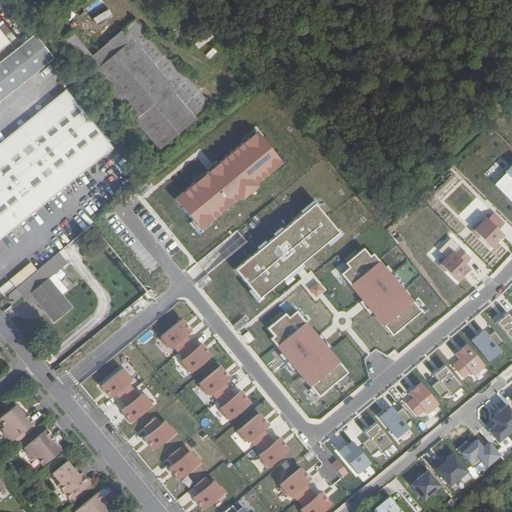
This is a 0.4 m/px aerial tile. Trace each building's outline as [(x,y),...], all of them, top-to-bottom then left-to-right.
[(96,24),(113,15),(109,8),(93,17),(96,24)] [(160,149),(196,119),(201,114),(211,106),(208,102),(184,75),(134,20),(123,29),(125,31),(132,39),(94,71),(160,149)] [(0,28),(0,49),(11,41),(0,28)] [(180,36),(174,29),(168,34),(173,40),(180,36)] [(85,62),(94,71),(132,39),(125,31),(94,58),(72,33),(60,43),(80,66),(85,62)] [(0,103),(54,59),(35,36),(34,36),(0,63),(0,103)] [(51,50),(56,46),(48,37),(43,41),(51,50)] [(0,142),(0,190),(28,168),(53,197),(114,147),(67,89),(0,142)] [(214,97),(208,102),(211,106),(217,101),(223,107),(228,103),(219,92),(214,97)] [(201,114),(196,119),(199,123),(204,118),(201,114)] [(253,183),(279,161),(253,132),(176,199),(201,228),(236,199),(243,201),(258,189),(253,183)] [(0,239),(53,197),(28,168),(0,190),(0,239)] [(259,297),(337,231),(314,204),(236,270),(259,297)] [(504,224),(494,213),(488,220),(483,216),(471,228),(491,248),(503,236),(498,230),(504,224)] [(114,246),(118,250),(130,240),(127,236),(114,246)] [(133,240),(117,252),(151,296),(167,284),(133,240)] [(466,263),(471,259),(459,247),(454,253),(451,250),(439,262),(458,282),(472,269),(466,263)] [(420,312),(372,253),(368,256),(362,249),(346,262),(350,267),(342,274),(391,335),(420,312)] [(328,264),(310,278),(314,284),(333,269),(328,264)] [(48,311),(48,312),(55,321),(71,308),(47,279),(32,291),(48,311)] [(0,288),(0,291),(4,297),(14,288),(8,281),(0,288)] [(22,297),(15,288),(14,288),(4,297),(11,306),(22,297)] [(349,373),(307,323),(295,310),(287,317),(284,312),(266,328),(272,335),(267,340),(317,399),(349,373)] [(511,318),(511,319),(508,315),(497,323),(511,340),(511,318)] [(191,330),(181,319),(159,337),(170,351),(173,348),(182,358),(180,361),(189,373),(210,356),(199,343),(196,346),(186,334),(191,330)] [(489,337),(483,330),(471,340),(488,362),(501,351),(497,346),(502,343),(494,333),(489,337)] [(248,331),(243,334),(249,342),(254,338),(248,331)] [(482,365),(465,344),(454,354),(459,360),(453,364),(464,377),(469,374),(471,375),(474,376),(482,370),(482,365)] [(230,379),(220,366),(198,384),(208,396),(212,393),(221,405),(218,408),(228,420),(250,403),(241,391),(236,395),(226,382),(230,379)] [(461,386),(444,366),(433,375),(439,381),(432,386),(440,396),(446,391),(449,395),(461,386)] [(133,379),(122,367),(100,387),(110,397),(115,393),(126,406),(121,410),(131,421),(152,403),(143,392),(139,395),(128,383),(133,379)] [(438,402),(420,381),(407,392),(412,398),(406,403),(417,417),(423,411),(426,415),(438,407),(438,402)] [(385,403),(397,393),(391,386),(379,395),(385,403)] [(397,414),(392,407),(380,417),(397,438),(408,429),(405,424),(410,420),(402,410),(397,414)] [(25,417),(21,412),(17,408),(0,422),(6,429),(4,431),(6,433),(5,435),(9,441),(13,441),(15,443),(37,425),(28,415),(25,417)] [(268,425),(258,413),(236,432),(245,443),(249,440),(259,453),(256,455),(266,467),(288,449),(279,439),(273,443),(263,430),(268,425)] [(175,432),(165,420),(144,438),(154,450),(175,432)] [(333,433),(339,441),(352,430),(345,422),(333,433)] [(391,443),(376,424),(365,434),(369,438),(363,443),(371,453),(377,449),(380,452),(391,443)] [(203,458),(205,455),(217,468),(236,452),(211,425),(190,444),(203,458)] [(26,446),(29,449),(45,435),(43,432),(26,446)] [(45,435),(29,449),(26,451),(28,453),(28,456),(32,462),(35,462),(37,464),(39,462),(44,470),(61,455),(58,451),(54,446),(57,443),(48,433),(45,435)] [(371,463),(350,440),(338,450),(358,474),(371,463)] [(129,462),(140,455),(132,443),(121,450),(129,462)] [(199,461),(190,450),(168,467),(178,478),(199,461)] [(93,485),(84,475),(81,477),(76,471),(70,465),(56,476),(63,485),(60,487),(72,503),(93,485)] [(311,480),(300,467),(278,485),(286,495),(292,497),(301,507),(298,510),(299,511),(322,511),(332,504),(322,492),(316,497),(305,484),(311,480)] [(223,491),(215,481),(195,497),(203,508),(223,491)] [(108,511),(105,509),(109,506),(100,495),(80,511),(108,511)] [(482,511),(492,503),(485,496),(476,506),(482,511)] [(388,497),(371,510),(372,511),(400,511),(394,504),(388,497)]
